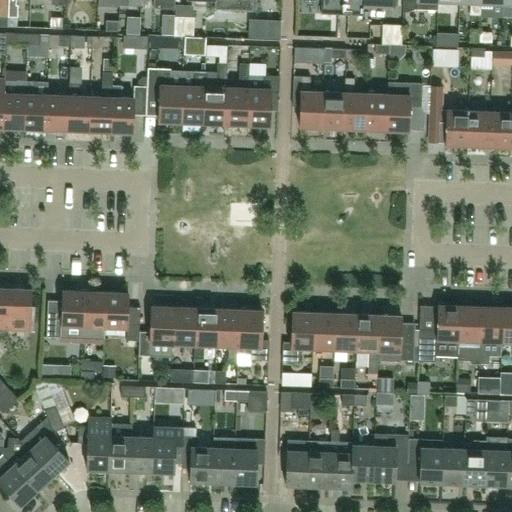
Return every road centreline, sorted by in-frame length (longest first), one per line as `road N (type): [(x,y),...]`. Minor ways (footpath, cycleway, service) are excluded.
road 1 (residential): [(0,177),(143,183),(141,246),(51,243)]
road 2 (residential): [(511,260),(417,256),(419,194),(511,197)]
